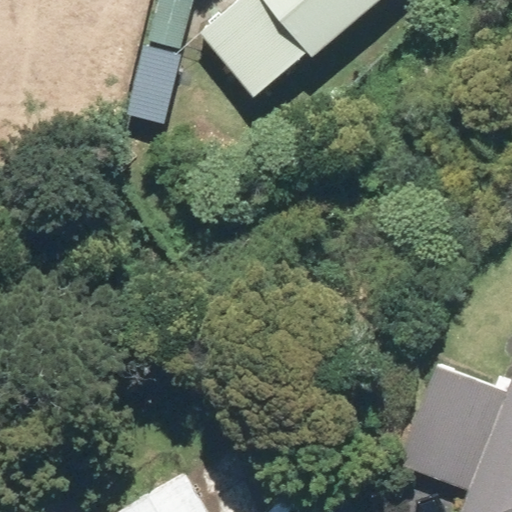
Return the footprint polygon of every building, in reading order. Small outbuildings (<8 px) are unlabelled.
[(199,41),(204,0),(165,0),(161,37),(199,41)] [(229,0),(214,13),(276,90),(388,0),(229,0)] [(464,511),(511,511),(511,381),(451,356),(409,457),(475,484),(464,511)] [(255,511),(226,454),(118,510),(119,511),(255,511)] [(382,511),(372,489),(321,511),(382,511)]
